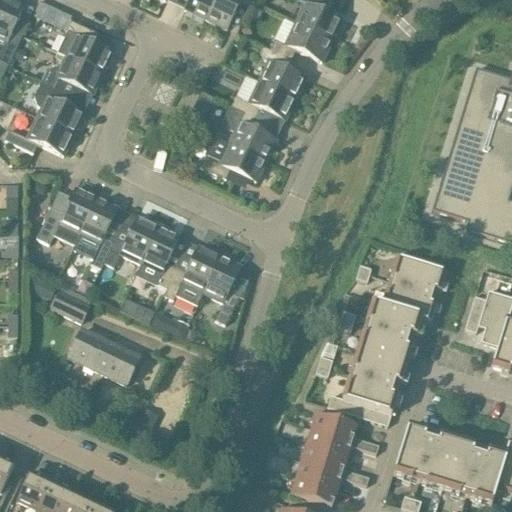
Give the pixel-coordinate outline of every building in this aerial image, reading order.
[(24,9),(4,0),(1,0),(0,3),(0,43),(6,46),(0,58),(0,64),(8,68),(21,39),(12,34),(24,9)] [(190,0),(184,12),(205,23),(216,0),(190,0)] [(216,0),(205,23),(226,33),(239,7),(248,12),(253,0),(216,0)] [(295,26),(331,44),(341,23),(324,15),(328,8),(330,9),(334,0),(299,0),(298,3),(304,6),(295,26)] [(43,24),(50,10),(39,5),(32,19),(43,24)] [(65,59),(102,77),(112,56),(87,43),(91,34),(92,34),(70,23),(65,33),(75,38),(65,59)] [(295,26),(284,47),(267,40),(263,49),(291,63),(296,53),(321,65),(331,44),(295,26)] [(240,52),(245,41),(236,37),(232,47),(240,52)] [(291,63),(263,49),(258,60),(268,64),(258,85),(295,103),(305,82),(279,69),(284,60),(291,63)] [(33,81),(62,95),(67,85),(92,98),(102,77),(65,59),(60,70),(57,69),(46,72),(45,75),(38,71),(33,81)] [(511,81),(511,83),(476,72),(432,213),(468,225),(465,233),(511,247),(511,205),(508,204),(511,191),(511,81)] [(36,121),(73,138),(83,117),(58,105),(62,95),(33,81),(33,82),(41,85),(36,95),(46,100),(36,121)] [(295,103),(258,85),(248,106),(234,99),(230,109),(255,121),(259,112),(285,124),(295,103)] [(192,117),(202,122),(212,100),(202,95),(192,117)] [(255,121),(230,109),(229,110),(220,129),(234,136),(228,146),(266,164),(275,143),(250,131),(255,121)] [(36,121),(31,130),(26,141),(9,133),(4,143),(33,157),(38,147),(63,159),(73,138),(36,121)] [(266,164),(228,146),(228,147),(216,141),(208,158),(207,157),(200,171),(226,183),(230,173),(256,185),(266,164)] [(165,169),(176,175),(180,166),(169,161),(165,169)] [(6,201),(18,201),(18,188),(6,188),(6,201)] [(79,238),(96,201),(75,191),(63,217),(50,210),(35,242),(48,248),(53,238),(63,243),(68,233),(79,238)] [(96,201),(79,238),(99,248),(95,258),(105,263),(103,266),(103,267),(115,241),(105,237),(117,211),(96,201)] [(140,267),(158,230),(137,220),(125,246),(115,241),(103,267),(113,271),(120,258),(140,267)] [(18,238),(18,226),(6,226),(6,238),(18,238)] [(163,299),(177,270),(167,266),(179,240),(158,230),(140,267),(153,273),(148,283),(166,292),(163,299)] [(18,238),(6,238),(6,251),(18,250),(18,238)] [(202,297),(219,260),(198,250),(186,275),(177,270),(163,299),(173,304),(181,287),(202,297)] [(202,297),(222,306),(223,307),(214,324),(225,329),(238,300),(229,295),(241,270),(219,260),(202,297)] [(421,320),(420,323),(429,326),(445,275),(396,260),(381,308),(421,320)] [(368,279),(370,273),(359,269),(357,276),(368,279)] [(18,284),(18,272),(8,272),(8,284),(18,284)] [(368,279),(357,276),(355,282),(366,286),(368,279)] [(35,277),(30,293),(48,299),(53,284),(35,277)] [(18,284),(8,284),(8,295),(18,296),(18,284)] [(50,313),(81,329),(90,310),(58,294),(50,313)] [(480,320),(477,330),(484,332),(480,346),(496,351),(506,321),(508,321),(511,307),(511,301),(488,294),(485,303),(483,310),(481,317),(480,320)] [(474,300),(472,306),(483,310),(485,303),(474,300)] [(141,322),(146,310),(127,302),(122,314),(141,322)] [(405,371),(420,323),(421,320),(381,308),(371,305),(356,356),(405,371)] [(472,306),(470,313),(481,317),(483,310),(472,306)] [(156,313),(150,326),(180,338),(185,326),(156,313)] [(470,313),(468,319),(479,323),(481,317),(470,313)] [(352,327),(355,319),(343,315),(340,323),(352,327)] [(18,329),(18,318),(8,318),(8,329),(18,329)] [(468,319),(466,326),(477,330),(479,323),(468,319)] [(511,322),(508,321),(506,321),(496,351),(490,370),(511,376),(511,322)] [(352,327),(340,323),(338,332),(350,335),(352,327)] [(477,330),(466,326),(464,333),(475,336),(477,330)] [(18,329),(8,329),(8,341),(18,341),(18,329)] [(68,361),(125,389),(139,361),(81,333),(68,361)] [(356,356),(348,381),(341,403),(345,404),(352,406),(360,408),(368,411),(375,413),(383,416),(391,418),(405,371),(356,356)] [(329,373),(332,364),(320,361),(317,369),(329,373)] [(329,373),(317,369),(315,377),(327,381),(329,373)] [(333,413),(337,401),(330,399),(327,411),(333,413)] [(345,404),(341,403),(337,401),(333,413),(341,416),(345,404)] [(345,404),(341,416),(349,418),(352,406),(345,404)] [(352,406),(349,418),(356,421),(360,408),(352,406)] [(360,408),(356,421),(364,423),(368,411),(360,408)] [(368,411),(364,423),(372,425),(375,413),(368,411)] [(375,413),(372,425),(379,428),(383,416),(375,413)] [(310,433),(351,445),(356,429),(315,416),(310,433)] [(383,416),(379,428),(387,430),(391,418),(383,416)] [(441,493),(446,477),(456,444),(407,429),(392,478),(441,493)] [(305,449),(346,461),(351,445),(310,433),(305,449)] [(366,445),(354,442),(352,450),(364,454),(366,445)] [(491,508),(495,494),(496,492),(506,459),(504,458),(456,444),(446,477),(441,493),(491,508)] [(495,494),(511,499),(511,445),(508,444),(504,458),(506,459),(496,492),(495,494)] [(366,445),(364,454),(376,457),(378,449),(366,445)] [(346,461),(305,449),(300,465),(341,477),(346,461)] [(0,461),(0,496),(13,468),(0,461)] [(295,481),(336,494),(341,477),(300,465),(295,481)] [(265,485),(274,488),(277,476),(269,473),(265,485)] [(356,478),(344,474),(342,482),(354,486),(356,478)] [(32,511),(38,511),(51,486),(30,476),(16,504),(32,511)] [(356,478),(354,486),(366,490),(368,481),(356,478)] [(295,481),(290,497),(331,510),(336,494),(295,481)] [(63,511),(72,496),(51,486),(38,511),(63,511)] [(89,511),(92,506),(72,496),(63,511),(89,511)] [(409,511),(412,503),(404,500),(400,511),(409,511)] [(412,503),(409,511),(418,511),(420,505),(412,503)]
